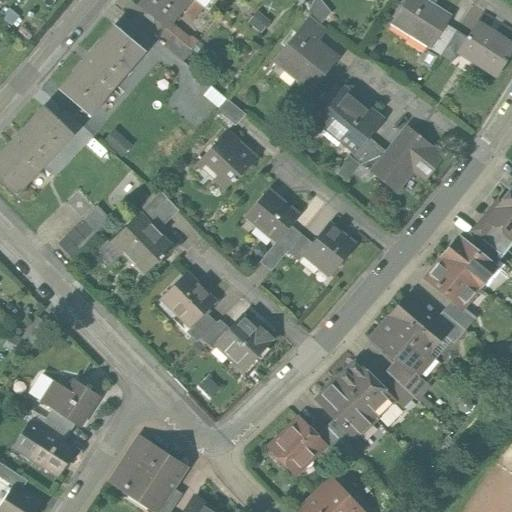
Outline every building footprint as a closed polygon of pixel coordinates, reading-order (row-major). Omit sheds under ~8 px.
[(147,0),(140,8),(166,28),(188,0),(147,0)] [(451,17),(424,0),(406,0),(391,25),(409,36),(412,32),(432,45),(445,25),(451,17)] [(309,19),(278,56),(286,63),(282,68),(298,82),(296,84),(309,95),(337,61),(316,44),(325,33),(309,19)] [(511,51),(511,45),(477,23),(467,39),(460,50),(475,59),(473,62),(496,76),(511,51)] [(445,25),(432,45),(429,49),(441,56),(456,32),(445,25)] [(114,28),(61,92),(90,116),(143,52),(114,28)] [(191,50),(174,36),(164,48),(181,62),(191,50)] [(365,112),(340,93),(313,126),(325,135),(328,132),(353,152),(365,138),(379,120),(367,110),(365,112)] [(244,114),(227,100),(216,112),(234,127),(244,114)] [(45,109),(0,156),(0,180),(15,196),(72,135),(45,109)] [(410,129),(387,156),(385,155),(372,171),(395,190),(412,170),(424,180),(443,158),(430,148),(431,146),(410,129)] [(226,132),(201,160),(217,174),(213,178),(225,189),(232,182),(233,183),(253,161),(241,150),(243,148),(226,132)] [(365,138),(353,152),(349,156),(360,164),(375,146),(365,138)] [(298,216),(267,191),(245,217),(276,242),(289,226),(298,216)] [(511,191),(488,221),(509,238),(511,236),(511,235),(511,191)] [(161,193),(142,211),(157,226),(175,208),(161,193)] [(140,217),(113,242),(144,274),(171,249),(140,217)] [(82,221),(57,245),(72,260),(97,236),(82,221)] [(509,238),(488,221),(476,236),(502,257),(511,245),(511,237),(511,236),(509,238)] [(340,235),(327,224),(312,243),(302,254),(304,256),(308,251),(323,263),(319,268),(329,276),(354,246),(353,245),(351,247),(339,237),(340,235)] [(276,242),(274,245),(285,255),(287,252),(301,235),(289,226),(276,242)] [(301,235),(287,252),(299,262),(304,256),(302,254),(312,243),(301,235)] [(502,257),(476,236),(469,245),(496,267),(503,258),(502,257)] [(469,245),(460,237),(442,260),(478,289),(496,267),(469,245)] [(478,289),(442,260),(426,279),(452,301),(462,309),(462,308),(478,289)] [(215,302),(187,274),(171,289),(161,299),(190,328),(204,314),(203,314),(215,302)] [(434,322),(407,300),(390,321),(427,352),(442,335),(445,331),(434,322)] [(462,309),(452,301),(442,312),(466,332),(476,319),(462,308),(462,309)] [(466,332),(442,312),(434,322),(445,331),(442,335),(454,345),(466,332)] [(204,314),(190,328),(191,330),(188,333),(197,342),(214,326),(204,314)] [(270,340),(244,314),(216,342),(241,368),(270,340)] [(47,325),(37,318),(23,338),(33,345),(47,325)] [(427,352),(390,321),(373,340),(374,345),(395,363),(397,361),(412,374),(413,373),(429,354),(427,352)] [(356,361),(336,381),(375,421),(395,402),(395,401),(386,391),(356,361)] [(412,374),(397,361),(395,363),(387,372),(396,381),(413,397),(426,384),(413,373),(412,374)] [(76,381),(57,412),(74,423),(80,426),(99,396),(76,381)] [(375,421),(336,381),(317,399),(336,419),(356,439),(357,438),(375,421)] [(413,397),(396,381),(386,391),(395,401),(395,402),(402,409),(413,397)] [(57,412),(54,410),(47,420),(68,434),(74,423),(57,412)] [(317,437),(300,419),(270,448),(296,474),(325,446),(325,445),(317,437)] [(356,439),(336,419),(326,428),(349,450),(351,453),(362,442),(357,438),(356,439)] [(68,434),(47,420),(41,430),(61,443),(68,434)] [(41,430),(29,422),(14,445),(60,475),(75,452),(61,443),(41,430)] [(349,450),(326,428),(317,437),(325,445),(325,446),(338,460),(349,450)] [(185,468),(150,446),(139,463),(129,456),(111,484),(123,492),(126,487),(157,507),(154,511),(157,511),(172,488),(185,468)] [(26,480),(0,463),(0,476),(13,485),(20,489),(26,480)] [(332,483),(318,496),(310,498),(308,506),(303,510),(303,511),(351,511),(347,508),(352,504),(332,483)] [(13,485),(0,505),(0,511),(34,511),(40,503),(20,489),(13,485)] [(172,488),(157,511),(170,511),(182,495),(172,488)] [(211,511),(194,501),(186,511),(211,511)]
